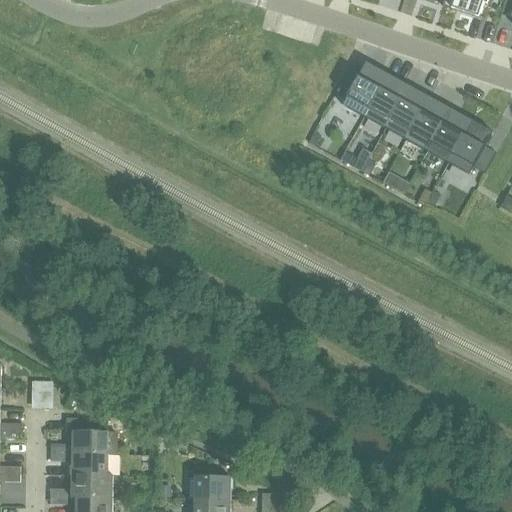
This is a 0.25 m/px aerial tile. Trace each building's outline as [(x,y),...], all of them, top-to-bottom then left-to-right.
[(453,10),(455,0),(445,0),(443,7),(453,10)] [(455,0),(453,10),(479,19),(484,3),(492,6),(493,0),(455,0)] [(367,64),(359,78),(348,72),(337,93),(347,99),(343,107),(365,119),(388,76),(367,64)] [(409,87),(388,76),(365,119),(386,130),(409,87)] [(407,142),(430,99),(409,87),(386,130),(407,142)] [(451,110),(430,99),(407,142),(428,153),(451,110)] [(472,122),(451,110),(428,153),(449,165),(472,122)] [(494,134),(472,122),(449,165),(470,177),(475,169),(485,175),(497,154),(486,148),(494,134)] [(316,130),(309,144),(316,148),(324,134),(316,130)] [(370,159),(362,155),(354,169),(362,173),(370,159)] [(370,177),(377,164),(370,159),(362,173),(370,177)] [(428,202),(433,194),(425,190),(418,204),(425,208),(428,202)] [(436,207),(441,196),(434,192),(433,194),(428,202),(436,207)] [(511,198),(508,197),(502,208),(511,213),(511,198)] [(1,425),(1,411),(0,410),(0,432),(22,433),(22,425),(1,425)] [(22,441),(22,433),(0,432),(0,451),(0,441),(22,441)] [(51,447),(51,455),(108,457),(108,455),(117,455),(118,434),(73,433),(72,448),(51,447)] [(108,478),(108,457),(51,455),(50,463),(72,464),(72,477),(108,478)] [(0,467),(0,476),(21,477),(21,468),(0,467)] [(0,483),(21,484),(21,477),(0,476),(0,483)] [(113,478),(108,478),(72,477),(71,491),(50,491),(50,499),(113,500),(113,478)] [(195,501),(231,501),(232,479),(196,479),(195,501)] [(262,496),(262,504),(283,504),(284,496),(272,496),(262,496)] [(112,511),(113,500),(50,499),(50,507),(77,507),(76,511),(112,511)] [(231,511),(231,501),(195,501),(195,511),(231,511)]
